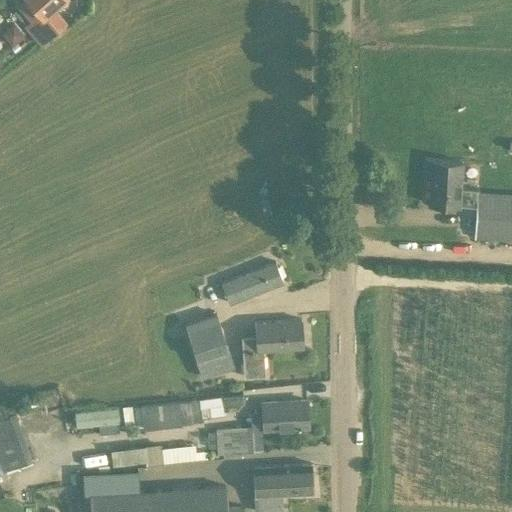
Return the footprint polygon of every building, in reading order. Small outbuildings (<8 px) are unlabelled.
[(24,0),(19,5),(46,37),(64,22),(52,7),(59,0),(24,0)] [(1,33),(12,45),(25,33),(14,21),(1,33)] [(511,193),(477,191),(477,188),(460,187),(462,161),(424,158),(423,170),(430,171),(427,203),(459,206),(459,204),(475,205),(473,238),(511,240),(511,193)] [(221,282),(228,303),(283,281),(275,261),(221,282)] [(233,367),(217,316),(216,312),(185,322),(201,376),(233,367)] [(254,321),(255,335),(241,335),(244,376),(264,375),(262,348),(302,346),(301,318),(254,321)] [(140,405),(131,407),(131,404),(121,405),(124,426),(133,425),(133,428),(142,426),(180,422),(180,425),(193,422),(203,420),(203,417),(224,414),(223,410),(236,409),(244,400),(243,393),(190,400),(190,399),(178,400),(178,399),(140,404),(140,405)] [(260,428),(260,429),(307,426),(306,399),(261,402),(262,410),(254,410),(250,415),(251,425),(252,425),(252,428),(260,428)] [(77,424),(98,422),(99,432),(118,430),(118,420),(119,420),(118,406),(76,410),(77,424)] [(31,458),(14,413),(0,418),(0,469),(3,469),(31,458)] [(262,450),(260,429),(260,428),(252,428),(252,425),(251,425),(215,428),(215,432),(209,432),(210,448),(215,448),(216,454),(253,451),(253,450),(262,450)] [(147,464),(162,462),(160,442),(110,449),(112,465),(146,460),(147,464)] [(203,450),(195,451),(196,459),(204,458),(203,450)] [(255,511),(283,510),(282,493),(312,492),(310,463),(252,466),(255,511)] [(85,511),(243,511),(244,505),(227,506),(226,484),(89,491),(85,511)]
